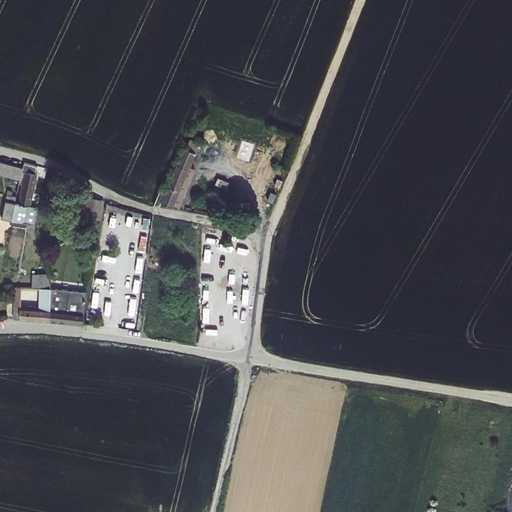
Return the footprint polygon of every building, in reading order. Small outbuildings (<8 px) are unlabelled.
[(167,190),(161,189),(154,206),(160,207),(162,203),(167,205),(173,208),(190,168),(196,154),(200,156),(204,146),(190,140),(186,150),(184,149),(167,190)] [(0,154),(0,169),(22,175),(24,162),(0,154)] [(17,201),(14,218),(29,221),(39,167),(24,162),(22,175),(17,201)] [(197,170),(190,168),(173,208),(179,210),(197,170)] [(226,190),(229,183),(219,179),(216,186),(226,190)] [(104,221),(108,201),(90,198),(87,218),(104,221)] [(5,216),(14,218),(17,201),(8,199),(5,216)] [(15,287),(15,318),(52,318),(54,285),(15,287)] [(54,285),(52,318),(83,320),(90,287),(54,285)]
